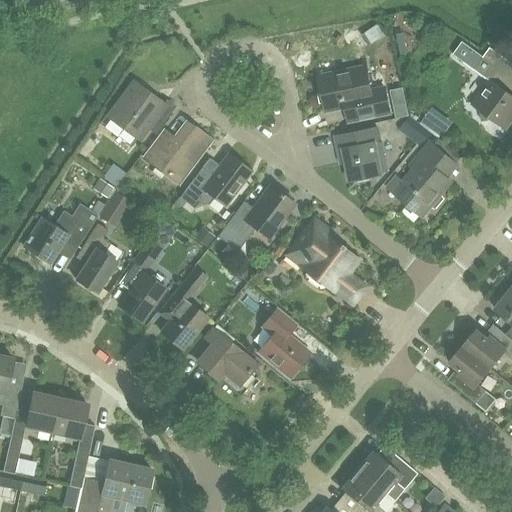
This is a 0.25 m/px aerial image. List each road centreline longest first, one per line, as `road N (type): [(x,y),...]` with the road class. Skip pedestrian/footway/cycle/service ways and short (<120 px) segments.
road 1 (residential): [(0,313),(122,372),(180,430),(212,486)]
road 2 (residential): [(212,486),(294,463),(383,351)]
road 3 (residential): [(289,163),(220,106),(228,57),(249,52),(274,65),(288,96)]
road 4 (residential): [(438,287),(289,163)]
road 5 (residential): [(432,392),(407,438),(489,511)]
